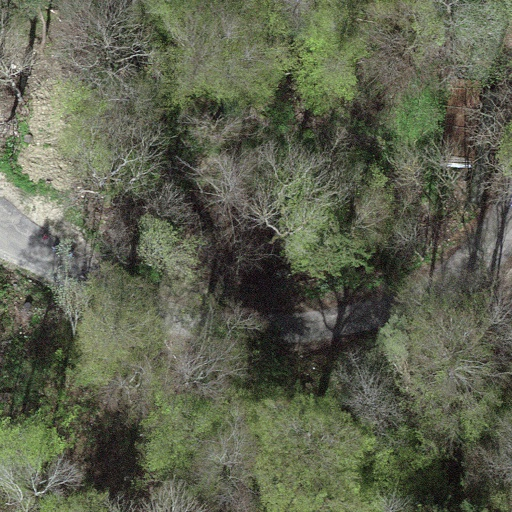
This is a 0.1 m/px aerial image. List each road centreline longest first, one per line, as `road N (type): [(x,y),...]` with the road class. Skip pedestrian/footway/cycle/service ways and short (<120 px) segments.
road 1 (unclassified): [(0,173),(256,304),(331,311),(422,293),(459,271),(489,247),(511,195)]
road 2 (track): [(256,304),(108,294),(0,245)]
